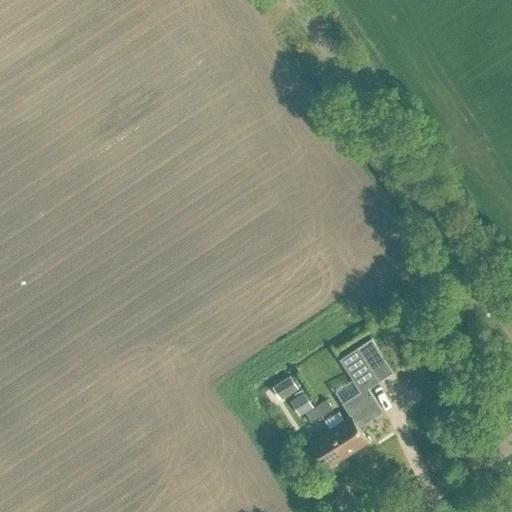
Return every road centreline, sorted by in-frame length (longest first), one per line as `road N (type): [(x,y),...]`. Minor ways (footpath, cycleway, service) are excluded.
road 1 (tertiary): [(511,331),(290,0)]
road 2 (unclassified): [(400,511),(511,439)]
